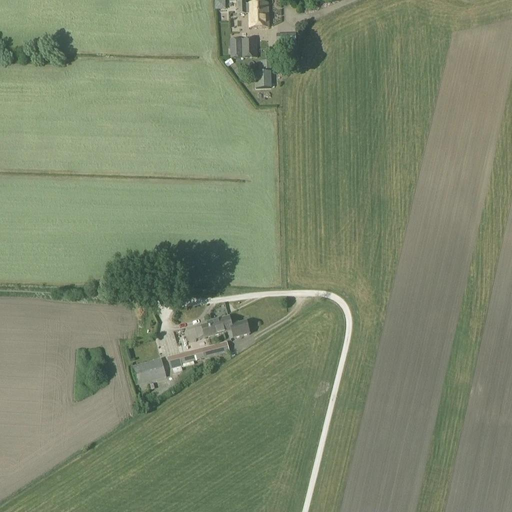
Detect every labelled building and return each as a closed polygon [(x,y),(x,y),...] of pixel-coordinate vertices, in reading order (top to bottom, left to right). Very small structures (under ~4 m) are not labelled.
[(245,4),(238,4),(238,15),(248,15),(249,29),(268,29),(267,5),(245,6),(245,4)] [(296,36),(276,36),(277,54),(287,54),(287,49),(296,49),(296,36)] [(257,40),(229,41),(230,59),(258,59),(257,40)] [(269,62),(258,62),(259,74),(270,74),(269,62)] [(228,318),(201,325),(204,338),(231,331),(233,339),(249,335),(245,323),(238,325),(237,322),(230,324),(228,318)] [(227,343),(167,359),(170,370),(230,353),(227,343)] [(161,360),(131,368),(136,387),(166,379),(161,360)] [(191,368),(151,395),(156,403),(196,377),(191,368)]
